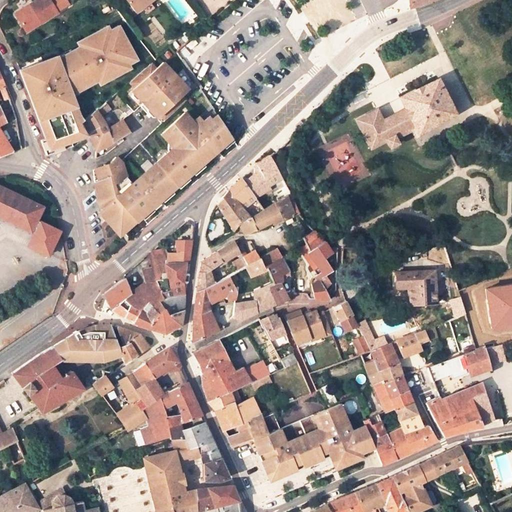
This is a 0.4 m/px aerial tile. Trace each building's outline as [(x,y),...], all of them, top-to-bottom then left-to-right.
[(40,19),(41,22),(56,13),(48,0),(37,0),(15,13),(24,28),(40,19)] [(125,0),(136,13),(152,0),(125,0)] [(24,28),(26,31),(41,22),(40,19),(24,28)] [(56,57),(20,71),(36,111),(47,154),(74,144),(89,133),(83,123),(87,120),(82,114),(74,97),(98,84),(101,88),(131,71),(129,67),(137,63),(117,27),(108,32),(106,27),(75,44),(77,48),(57,59),(56,57)] [(192,39),(185,46),(188,49),(195,43),(192,39)] [(149,103),(158,113),(165,120),(187,99),(181,92),(189,85),(164,59),(157,66),(153,62),(130,82),(135,87),(144,97),(149,103)] [(415,127),(411,129),(414,135),(454,113),(437,80),(400,97),(405,109),(415,127)] [(132,90),(141,100),(144,97),(135,87),(132,90)] [(4,101),(9,98),(6,90),(0,92),(4,101)] [(111,108),(107,103),(96,112),(100,116),(111,108)] [(146,105),(156,115),(158,113),(149,103),(146,105)] [(415,127),(405,109),(382,120),(376,109),(356,119),(370,147),(386,140),(389,146),(397,142),(395,137),(411,129),(415,127)] [(201,158),(203,160),(213,151),(211,149),(217,144),(219,146),(224,141),(223,139),(230,133),(214,110),(202,120),(198,115),(193,119),(185,110),(166,128),(172,134),(174,132),(176,135),(174,146),(129,187),(122,180),(125,178),(123,170),(95,180),(96,186),(99,186),(101,199),(106,204),(102,207),(125,231),(141,216),(139,214),(149,205),(151,207),(155,203),(153,202),(169,187),(171,189),(177,184),(175,182),(186,173),(187,174),(193,169),(191,167),(201,158)] [(47,154),(36,111),(38,136),(43,155),(47,154)] [(83,123),(89,133),(95,151),(130,134),(122,121),(107,129),(106,126),(104,121),(100,116),(96,112),(87,120),(83,123)] [(224,141),(227,144),(233,139),(230,133),(223,139),(224,141)] [(4,137),(0,139),(0,155),(12,152),(4,137)] [(98,166),(94,175),(95,180),(123,170),(120,162),(115,157),(112,160),(114,162),(112,164),(109,161),(98,166)] [(241,177),(240,178),(255,198),(271,188),(269,185),(281,178),(270,157),(259,164),(255,166),(254,174),(247,179),(241,177)] [(193,169),(195,171),(196,171),(205,163),(203,160),(201,158),(191,167),(193,169)] [(175,182),(177,184),(179,186),(189,177),(187,174),(186,173),(175,182)] [(232,186),(227,191),(242,209),(255,198),(240,178),(232,186)] [(99,186),(96,186),(97,194),(98,203),(98,208),(122,234),(125,231),(102,207),(106,204),(101,199),(99,186)] [(0,216),(16,224),(30,231),(33,224),(41,208),(0,187),(0,216)] [(155,203),(157,206),(162,201),(173,192),(171,189),(169,187),(153,202),(155,203)] [(233,230),(238,224),(250,218),(248,216),(242,209),(227,191),(216,204),(232,229),(233,230)] [(286,196),(295,215),(298,213),(289,194),(286,196)] [(295,215),(286,196),(263,209),(255,214),(250,218),(238,224),(243,233),(256,229),(271,221),(274,224),(295,215)] [(214,207),(229,231),(232,229),(216,204),(214,207)] [(139,214),(141,216),(143,219),(153,210),(151,207),(149,205),(139,214)] [(15,231),(14,232),(13,232),(27,238),(30,231),(16,224),(14,227),(15,228),(16,229),(15,231)] [(41,228),(33,224),(30,231),(27,238),(35,242),(41,228)] [(319,237),(313,230),(302,238),(306,245),(319,237)] [(331,252),(328,248),(324,242),(319,237),(306,245),(299,248),(314,271),(312,272),(314,276),(321,272),(323,276),(325,275),(333,270),(324,258),(331,252)] [(234,241),(217,252),(222,261),(238,251),(237,247),(234,241)] [(177,253),(166,254),(166,264),(185,263),(185,264),(188,264),(189,252),(190,243),(176,244),(177,253)] [(164,265),(166,264),(166,254),(165,249),(150,252),(149,252),(149,253),(149,254),(152,268),(142,271),(144,279),(145,282),(132,292),(131,293),(124,298),(131,307),(139,311),(132,321),(131,322),(136,325),(163,332),(174,327),(180,324),(182,310),(167,314),(158,300),(163,298),(160,292),(155,280),(158,279),(157,275),(161,274),(166,272),(164,265)] [(260,258),(265,269),(270,280),(279,274),(281,279),(285,277),(283,273),(287,270),(276,249),(260,258)] [(246,256),(242,258),(245,266),(258,259),(254,251),(246,256)] [(200,262),(196,291),(214,283),(210,270),(222,261),(217,252),(205,259),(200,262)] [(245,266),(242,258),(234,261),(239,270),(245,266)] [(265,269),(260,258),(258,259),(245,266),(250,276),(265,269)] [(167,278),(169,285),(182,283),(183,274),(184,264),(185,264),(185,263),(166,264),(164,265),(166,272),(167,278)] [(395,273),(396,287),(408,287),(409,302),(434,301),(432,270),(395,273)] [(324,288),(331,283),(325,275),(323,276),(321,272),(314,276),(318,282),(310,284),(314,298),(329,298),(328,297),(327,293),(324,288)] [(279,274),(270,280),(272,283),(267,286),(275,304),(289,299),(280,283),(281,279),(279,274)] [(235,287),(229,276),(214,283),(196,291),(193,304),(192,318),(191,331),(191,343),(218,331),(211,316),(209,312),(209,309),(208,302),(226,293),(227,297),(228,300),(229,300),(235,299),(236,287),(235,287)] [(124,298),(131,293),(130,290),(129,288),(128,287),(128,286),(127,284),(124,277),(102,294),(111,309),(118,315),(132,321),(139,311),(131,307),(124,298)] [(511,277),(483,282),(490,324),(511,320),(511,277)] [(167,278),(161,279),(158,279),(155,280),(160,292),(169,290),(169,285),(167,278)] [(132,292),(145,282),(144,279),(131,289),(132,292)] [(182,283),(169,285),(169,290),(160,292),(163,298),(183,295),(183,289),(182,283)] [(233,317),(241,320),(275,304),(267,286),(252,292),(255,301),(235,303),(233,317)] [(208,302),(209,309),(212,309),(211,304),(227,297),(226,293),(208,302)] [(167,314),(182,310),(183,295),(163,298),(158,300),(167,314)] [(460,297),(452,299),(457,316),(464,313),(460,297)] [(346,301),(332,307),(341,325),(345,333),(346,335),(359,329),(358,327),(356,321),(346,301)] [(332,307),(324,311),(331,330),(341,325),(332,307)] [(323,311),(302,319),(310,338),(308,338),(309,341),(331,333),(323,311)] [(266,317),(259,321),(270,341),(286,333),(279,318),(276,319),(274,315),(267,318),(266,317)] [(301,316),(286,321),(295,343),(308,338),(310,338),(302,319),(301,316)] [(106,362),(121,356),(118,347),(110,325),(107,324),(95,325),(95,333),(88,334),(88,330),(80,330),(53,345),(64,360),(82,361),(87,355),(87,346),(94,347),(93,356),(97,362),(106,362)] [(374,339),(366,324),(358,327),(359,329),(363,336),(370,351),(386,344),(382,336),(374,339)] [(95,333),(95,325),(92,325),(80,330),(88,330),(88,334),(95,333)] [(118,347),(139,335),(110,325),(118,347)] [(345,333),(341,325),(331,330),(334,338),(345,333)] [(434,326),(427,329),(429,332),(425,334),(428,341),(437,338),(434,326)] [(399,351),(402,357),(420,349),(418,343),(426,339),(424,334),(422,330),(394,341),(399,351)] [(148,347),(139,335),(118,347),(121,356),(124,364),(148,347)] [(353,341),(359,354),(370,351),(363,336),(353,341)] [(229,391),(235,389),(250,382),(243,370),(241,367),(240,367),(233,371),(217,341),(193,353),(200,373),(201,385),(207,401),(229,391)] [(399,351),(394,341),(388,343),(393,353),(399,351)] [(393,353),(388,343),(386,344),(370,351),(373,359),(377,369),(397,363),(393,353)] [(62,376),(55,366),(64,360),(53,345),(41,353),(12,374),(39,409),(41,413),(84,389),(71,371),(62,376)] [(482,345),(475,348),(476,349),(472,351),(427,367),(432,381),(436,379),(435,377),(449,372),(451,377),(469,371),(470,374),(489,368),(487,362),(484,350),(482,345)] [(499,345),(484,350),(487,362),(503,357),(499,345)] [(87,355),(82,361),(97,362),(93,356),(94,347),(87,346),(87,355)] [(159,397),(162,408),(172,404),(166,390),(162,393),(152,377),(165,368),(167,372),(177,370),(180,366),(173,356),(167,348),(154,356),(142,364),(131,372),(140,386),(134,390),(141,399),(146,406),(159,397)] [(284,368),(297,362),(296,361),(292,353),(280,360),(284,367),(284,368)] [(284,367),(280,360),(279,358),(276,360),(280,369),(284,367)] [(401,376),(397,363),(377,369),(373,359),(363,363),(373,387),(382,383),(401,376)] [(243,370),(250,382),(254,380),(261,377),(267,375),(269,374),(276,371),(270,361),(264,364),(262,361),(243,370)] [(89,381),(92,385),(100,395),(103,393),(111,388),(111,387),(104,377),(103,371),(89,381)] [(127,428),(145,418),(136,402),(141,399),(134,390),(140,386),(131,372),(118,382),(127,395),(130,404),(115,414),(127,428)] [(388,397),(406,389),(401,376),(382,383),(388,397)] [(169,435),(168,427),(178,423),(200,415),(195,403),(185,381),(166,390),(172,404),(177,401),(180,409),(179,410),(179,411),(180,411),(181,414),(176,415),(174,415),(165,416),(149,424),(140,429),(143,437),(136,439),(139,446),(169,435)] [(411,402),(407,391),(406,389),(388,397),(382,383),(373,387),(383,411),(384,412),(387,411),(393,409),(411,402)] [(438,397),(435,398),(425,403),(442,436),(459,431),(476,427),(483,426),(484,424),(491,423),(483,403),(486,403),(481,385),(478,384),(440,399),(438,397)] [(240,402),(235,389),(229,391),(234,405),(240,402)] [(207,401),(214,410),(220,426),(234,421),(239,420),(234,405),(229,391),(207,401)] [(338,402),(338,403),(344,417),(361,410),(357,400),(355,395),(338,402)] [(145,418),(149,424),(165,416),(162,408),(159,397),(146,406),(141,399),(136,402),(145,418)] [(253,437),(266,430),(260,416),(259,412),(251,397),(240,402),(234,405),(239,420),(234,421),(238,433),(227,437),(231,446),(251,437),(253,437)] [(411,402),(393,409),(396,416),(398,422),(417,415),(411,402)] [(338,403),(329,407),(295,421),(281,428),(279,425),(276,418),(273,411),(260,416),(266,430),(253,437),(251,437),(255,446),(256,449),(264,466),(268,473),(274,470),(277,476),(280,475),(312,462),(322,458),(329,455),(332,462),(335,468),(346,463),(375,451),(365,425),(350,430),(344,417),(338,403)] [(390,418),(396,416),(393,409),(387,411),(390,418)] [(395,458),(386,434),(384,429),(378,414),(365,420),(363,420),(365,425),(375,451),(381,465),(395,458)] [(402,433),(421,427),(419,422),(417,415),(398,422),(400,428),(402,433)] [(199,457),(202,463),(219,458),(205,427),(203,422),(181,430),(184,438),(191,457),(191,459),(199,457)] [(169,437),(169,438),(184,438),(181,430),(178,423),(168,427),(169,435),(169,437)] [(435,440),(427,425),(424,426),(421,427),(402,433),(400,428),(392,431),(386,434),(395,458),(435,440)] [(1,433),(0,430),(0,448),(6,445),(16,440),(14,435),(17,433),(14,427),(11,428),(1,433)] [(184,438),(169,438),(173,448),(143,459),(154,492),(182,483),(174,459),(187,455),(188,458),(191,457),(184,438)] [(428,459),(435,475),(449,469),(467,461),(458,445),(428,459)] [(219,480),(227,477),(223,467),(219,458),(202,463),(202,480),(219,480)] [(419,483),(435,475),(428,459),(391,476),(407,511),(414,511),(430,505),(425,494),(424,494),(419,483)] [(58,478),(53,468),(44,473),(49,483),(58,478)] [(268,473),(270,479),(277,476),(274,470),(268,473)] [(388,511),(407,511),(391,476),(374,484),(384,504),(388,511)] [(12,489),(20,511),(33,511),(39,509),(25,484),(25,483),(12,489)] [(182,483),(154,492),(156,499),(185,490),(182,483)] [(363,511),(364,511),(377,506),(384,504),(374,484),(368,486),(353,492),(363,511)] [(234,493),(231,485),(196,489),(196,509),(237,500),(234,493)] [(70,499),(68,497),(67,496),(64,490),(62,487),(55,492),(39,501),(41,508),(41,511),(98,511),(98,506),(96,507),(83,509),(82,501),(71,502),(70,499)] [(0,511),(20,511),(12,489),(4,493),(0,495),(0,511)] [(184,511),(196,509),(196,489),(193,489),(185,490),(156,499),(160,511),(184,511)] [(363,511),(353,492),(324,504),(328,511),(363,511)] [(238,511),(238,503),(237,500),(196,509),(184,511),(238,511)]
